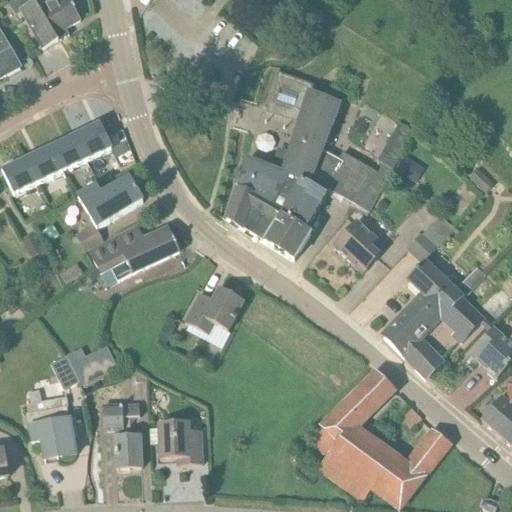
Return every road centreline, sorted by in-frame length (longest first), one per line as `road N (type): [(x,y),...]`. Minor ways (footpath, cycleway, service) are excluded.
road 1 (residential): [(511,477),(172,199),(124,68)]
road 2 (residential): [(0,129),(124,68)]
